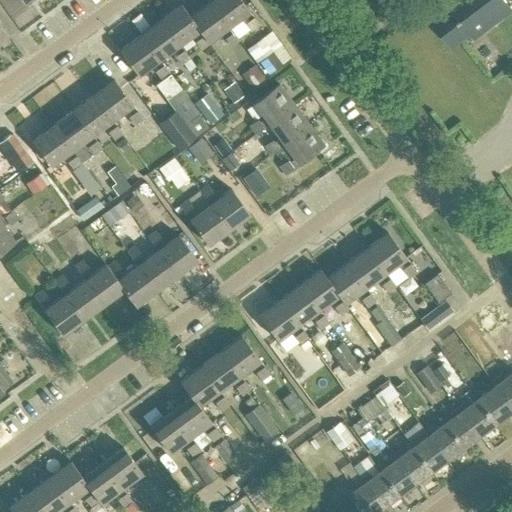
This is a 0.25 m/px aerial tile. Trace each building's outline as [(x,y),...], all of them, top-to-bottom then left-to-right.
[(229,27),(243,17),(247,22),(244,24),(250,32),(259,26),(240,0),(211,0),(209,2),(228,28),(229,27)] [(452,8),(434,22),(452,46),(469,33),(470,33),(472,36),(486,26),(488,29),(499,21),(497,18),(510,7),(504,0),(461,0),(462,1),(452,8)] [(228,28),(209,2),(189,17),(208,43),(223,32),(226,37),(224,39),(230,47),(238,40),(229,27),(228,28)] [(208,43),(189,17),(180,5),(159,20),(178,46),(179,45),(193,35),(196,40),(194,42),(200,50),(209,44),(208,43)] [(158,61),(173,50),(176,55),(174,57),(180,65),(188,59),(179,45),(178,46),(159,20),(139,35),(158,61)] [(137,76),(152,65),(156,70),(153,72),(160,80),(168,74),(158,61),(139,35),(118,50),(137,76)] [(282,65),(281,64),(272,51),(259,61),(269,75),(282,65)] [(252,88),(264,79),(258,70),(245,79),(252,88)] [(133,125),(141,119),(113,80),(92,95),(111,121),(111,120),(126,110),(129,115),(127,117),(133,125)] [(233,103),(244,96),(234,82),(223,90),(233,103)] [(254,133),(267,123),(293,104),(278,84),(252,102),(263,117),(258,121),(256,119),(248,125),(254,133)] [(121,134),(111,120),(111,121),(92,95),(72,110),(90,136),(91,135),(105,125),(109,130),(106,132),(113,140),(121,134)] [(210,124),(221,115),(211,102),(200,111),(210,124)] [(308,124),(293,104),(267,123),(278,138),(273,142),(271,139),(263,145),(269,154),(282,144),(308,124)] [(100,149),(91,135),(90,136),(72,110),(51,125),(70,151),(71,150),(85,140),(89,145),(86,147),(92,155),(100,149)] [(175,110),(158,123),(179,149),(196,136),(175,110)] [(323,145),(308,124),(282,144),(293,158),(288,162),(286,160),(278,166),(284,174),(323,145)] [(80,164),(71,150),(70,151),(51,125),(31,140),(49,165),(65,154),(68,159),(66,161),(72,170),(80,164)] [(162,134),(152,142),(153,143),(142,151),(152,166),(163,158),(174,151),(162,134)] [(122,152),(129,147),(123,138),(116,143),(122,152)] [(199,164),(213,154),(201,138),(187,148),(199,164)] [(222,156),(231,150),(222,138),(213,145),(222,156)] [(230,153),(221,159),(230,171),(238,164),(230,153)] [(169,156),(156,167),(172,188),(185,177),(169,156)] [(102,172),(116,191),(125,184),(111,165),(102,172)] [(255,168),(242,178),(249,187),(262,178),(255,168)] [(33,195),(46,185),(38,174),(25,184),(33,195)] [(199,191),(207,203),(208,203),(227,229),(248,214),(229,188),(213,200),(209,195),(212,193),(206,184),(198,190),(199,191)] [(207,244),(227,229),(208,203),(207,203),(199,191),(186,200),(186,199),(178,205),(207,244)] [(83,221),(102,206),(95,196),(75,211),(83,221)] [(121,201),(101,216),(108,226),(128,211),(121,201)] [(9,224),(17,218),(11,210),(0,218),(0,250),(14,241),(2,225),(7,222),(9,224)] [(57,240),(77,226),(69,215),(49,230),(57,240)] [(48,230),(40,236),(45,244),(54,238),(48,230)] [(196,260),(177,234),(162,246),(158,241),(161,239),(155,230),(147,236),(156,250),(157,249),(176,275),(196,260)] [(384,272),(385,272),(400,261),(403,266),(401,268),(406,277),(415,271),(386,232),(366,247),(384,272)] [(155,290),(176,275),(157,249),(156,250),(142,260),(138,255),(141,254),(135,245),(126,252),(136,265),(155,290)] [(365,287),(379,276),(383,281),(380,283),(386,291),(394,285),(385,272),(384,272),(366,247),(345,261),(364,287),(365,287)] [(123,289),(107,266),(105,263),(88,275),(85,270),(87,268),(81,260),(73,266),(83,279),(84,278),(103,304),(123,289)] [(136,265),(122,275),(118,270),(120,269),(114,261),(107,266),(123,289),(135,305),(155,290),(136,265)] [(344,302),(359,291),(362,296),(360,298),(366,306),(374,300),(365,287),(364,287),(345,261),(325,276),(344,302)] [(317,309),(318,309),(332,299),(336,304),(333,306),(339,314),(348,308),(344,302),(325,276),(319,269),(299,284),(317,309)] [(437,301),(449,292),(436,273),(423,283),(437,301)] [(83,319),(103,304),(84,278),(83,279),(68,290),(64,285),(67,283),(61,275),(53,281),(62,295),(64,294),(83,319)] [(297,324),(312,313),(315,319),(313,321),(319,329),(327,322),(318,309),(317,309),(299,284),(278,298),(297,324)] [(62,335),(83,319),(64,294),(62,295),(48,305),(44,300),(47,298),(41,290),(33,296),(62,335)] [(276,339),(291,328),(295,333),(292,335),(299,344),(307,337),(297,324),(278,298),(257,314),(276,339)] [(443,301),(423,315),(431,326),(450,312),(443,301)] [(374,325),(389,346),(401,338),(385,317),(374,325)] [(511,329),(508,324),(489,338),(508,363),(511,360),(511,329)] [(237,375),(238,375),(252,365),(256,369),(253,371),(259,379),(267,374),(239,335),(218,350),(237,375)] [(359,368),(341,343),(330,351),(348,376),(359,368)] [(218,390),(232,379),(236,384),(233,386),(239,394),(248,388),(238,375),(237,375),(218,350),(198,364),(217,390),(218,390)] [(439,382),(441,381),(450,374),(448,371),(441,363),(430,371),(439,382)] [(197,405),(212,394),(216,399),(213,401),(219,409),(227,403),(218,390),(217,390),(198,364),(178,379),(189,396),(197,405)] [(415,374),(430,394),(441,385),(426,366),(415,374)] [(0,386),(9,380),(0,367),(0,386)] [(499,377),(492,383),(511,409),(511,373),(502,381),(499,377)] [(402,382),(395,387),(402,397),(409,392),(402,382)] [(511,410),(511,409),(492,383),(484,389),(487,392),(478,398),(497,422),(511,410)] [(387,402),(397,395),(390,385),(379,392),(387,402)] [(188,436),(189,436),(203,425),(207,430),(204,432),(210,440),(218,434),(197,405),(189,396),(169,410),(188,436)] [(497,422),(478,398),(470,405),(467,401),(460,406),(480,434),(497,422)] [(243,415),(263,440),(278,429),(258,404),(243,415)] [(480,434),(460,406),(452,412),(454,416),(446,422),(464,446),(480,434)] [(168,451),(183,441),(186,445),(184,447),(190,455),(198,449),(189,436),(188,436),(169,410),(149,425),(168,451)] [(374,453),(385,445),(362,416),(352,425),(374,453)] [(464,446),(446,422),(438,428),(435,425),(427,430),(448,458),(464,446)] [(338,423),(326,432),(339,450),(351,441),(338,423)] [(448,458),(427,430),(420,436),(423,439),(414,446),(432,470),(448,458)] [(120,487),(121,486),(136,475),(139,480),(137,482),(143,490),(150,484),(122,445),(101,461),(120,487)] [(432,470),(414,446),(406,452),(403,448),(395,454),(416,482),(432,470)] [(217,475),(200,453),(189,461),(206,483),(217,475)] [(416,482),(395,454),(388,459),(391,463),(382,470),(400,494),(416,482)] [(68,501),(82,490),(86,495),(83,497),(89,505),(98,499),(80,476),(69,460),(48,475),(68,501)] [(100,501),(115,490),(119,495),(116,497),(122,505),(130,499),(121,486),(120,487),(101,461),(80,476),(98,499),(99,500),(100,501)] [(363,478),(368,474),(359,462),(351,468),(360,480),(363,478)] [(351,487),(353,485),(356,483),(360,480),(351,468),(348,464),(339,471),(351,487)] [(400,494),(382,470),(374,476),(371,472),(368,474),(363,478),(384,506),(400,494)] [(44,511),(52,511),(62,505),(66,510),(63,511),(75,511),(68,501),(48,475),(28,490),(44,511)] [(265,510),(277,501),(266,485),(259,476),(241,489),(248,499),(254,495),(265,510)] [(376,511),(384,506),(363,478),(360,480),(356,483),(359,486),(346,496),(358,511),(376,511)] [(272,492),(284,508),(295,500),(283,484),(272,492)] [(44,511),(28,490),(7,505),(12,511),(44,511)] [(234,511),(247,502),(239,492),(226,501),(234,511)] [(100,501),(99,500),(88,508),(90,511),(102,511),(106,510),(100,501)]
